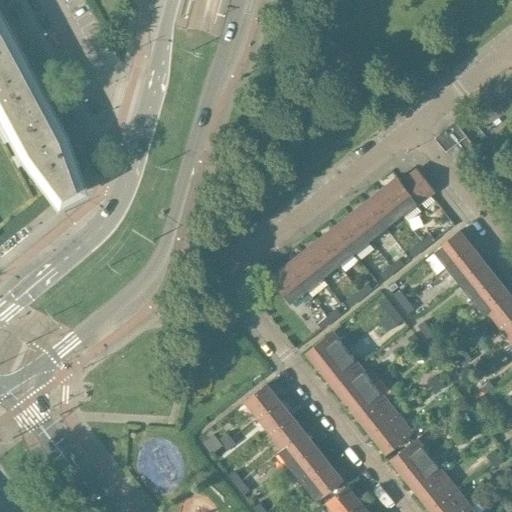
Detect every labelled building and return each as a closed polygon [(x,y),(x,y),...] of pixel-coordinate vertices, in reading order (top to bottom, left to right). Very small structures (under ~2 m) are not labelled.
[(9,34),(0,16),(0,121),(9,138),(6,139),(14,153),(16,152),(24,158),(30,165),(27,167),(55,206),(83,191),(72,160),(69,161),(59,132),(61,131),(51,112),(48,113),(33,84),(35,83),(25,63),(23,64),(7,35),(9,34)] [(472,147),(455,125),(437,138),(455,160),(472,147)] [(397,177),(381,191),(400,216),(417,203),(433,191),(417,170),(401,182),(397,177)] [(381,191),(363,204),(383,230),(400,216),(381,191)] [(363,204),(349,216),(369,241),(383,230),(363,204)] [(349,216),(334,228),(354,253),(369,241),(349,216)] [(334,228),(318,240),(338,266),(354,253),(334,228)] [(434,251),(447,268),(472,248),(459,231),(434,251)] [(430,234),(421,242),(425,247),(434,240),(430,234)] [(318,240),(301,254),(321,279),(338,266),(318,240)] [(408,251),(413,257),(425,247),(421,242),(408,251)] [(484,263),(472,248),(447,268),(459,283),(484,263)] [(301,254),(287,265),(307,290),(321,279),(301,254)] [(399,259),(389,266),(394,272),(403,265),(399,259)] [(497,279),(484,263),(459,283),(472,299),(497,279)] [(286,298),(290,303),(307,290),(287,265),(270,278),(286,298)] [(380,274),(384,280),(394,272),(389,266),(380,274)] [(510,295),(497,279),(472,299),(485,315),(490,311),(510,295)] [(367,284),(358,291),(362,297),(372,289),(367,284)] [(393,295),(401,304),(406,300),(399,290),(393,295)] [(346,301),(350,307),(362,297),(358,291),(346,301)] [(511,297),(510,295),(490,311),(502,326),(511,318),(511,297)] [(395,310),(385,298),(379,302),(389,315),(395,310)] [(414,309),(406,300),(401,304),(408,314),(414,309)] [(336,309),(327,316),(331,322),(341,314),(336,309)] [(402,320),(395,310),(389,315),(397,324),(402,320)] [(317,323),(322,329),(331,322),(327,316),(317,323)] [(511,318),(502,326),(511,338),(511,318)] [(418,326),(425,336),(431,331),(424,322),(418,326)] [(438,341),(431,331),(425,336),(433,345),(438,341)] [(307,351),(321,368),(345,349),(332,332),(307,351)] [(408,338),(415,348),(421,343),(413,334),(408,338)] [(431,356),(421,343),(415,348),(425,360),(431,356)] [(345,349),(321,368),(334,385),(359,366),(345,349)] [(455,355),(459,360),(467,354),(462,349),(455,355)] [(467,354),(459,360),(463,365),(471,360),(467,354)] [(359,366),(334,385),(347,401),(371,382),(359,366)] [(428,382),(432,387),(440,381),(436,376),(428,382)] [(440,381),(432,387),(436,392),(444,386),(440,381)] [(488,381),(481,387),(485,393),(492,387),(488,381)] [(371,382),(347,401),(360,418),(384,399),(371,382)] [(246,400),(259,417),(279,401),(266,384),(246,400)] [(446,390),(454,400),(459,396),(451,386),(446,390)] [(139,389),(138,408),(161,409),(161,390),(139,389)] [(384,399),(360,418),(372,434),(397,415),(384,399)] [(279,401),(259,417),(271,432),(291,416),(279,401)] [(498,410),(502,415),(510,409),(506,404),(498,410)] [(466,413),(473,422),(479,417),(472,408),(466,413)] [(511,411),(510,409),(502,415),(506,420),(511,415),(511,411)] [(397,415),(372,434),(387,452),(411,433),(397,415)] [(291,416),(271,432),(283,447),(303,432),(291,416)] [(486,427),(479,417),(473,422),(481,431),(486,427)] [(303,432),(283,447),(278,451),(291,468),(317,448),(303,432)] [(214,434),(202,443),(211,454),(223,445),(214,434)] [(219,440),(223,445),(231,439),(227,434),(219,440)] [(231,439),(223,445),(227,450),(235,444),(231,439)] [(392,458),(405,475),(429,456),(416,439),(392,458)] [(317,448),(291,468),(304,484),(329,464),(317,448)] [(487,456),(491,462),(499,456),(495,451),(487,456)] [(429,456),(405,475),(418,492),(443,473),(429,456)] [(499,456),(491,462),(495,467),(503,461),(499,456)] [(329,464),(304,484),(316,500),(322,495),(322,496),(342,480),(329,464)] [(229,476),(236,485),(241,481),(235,472),(229,476)] [(443,473),(418,492),(431,508),(456,489),(443,473)] [(249,490),(241,481),(236,485),(244,495),(249,490)] [(327,502),(334,511),(348,511),(360,503),(347,486),(327,502)] [(456,489),(431,508),(434,511),(460,511),(469,506),(456,489)] [(254,507),(257,511),(266,511),(259,503),(254,507)] [(367,511),(360,503),(348,511),(367,511)]
